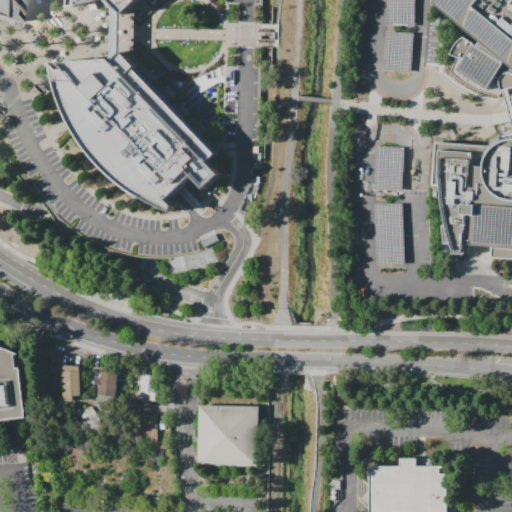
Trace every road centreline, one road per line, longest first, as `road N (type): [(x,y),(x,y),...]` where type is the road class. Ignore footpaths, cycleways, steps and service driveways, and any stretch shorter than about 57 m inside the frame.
road 1 (secondary): [(0,291),(55,321),(135,347),(285,360)]
road 2 (secondary): [(289,339),(174,334),(44,287)]
road 3 (secondary): [(511,347),(313,340)]
road 4 (secondary): [(309,361),(482,370)]
